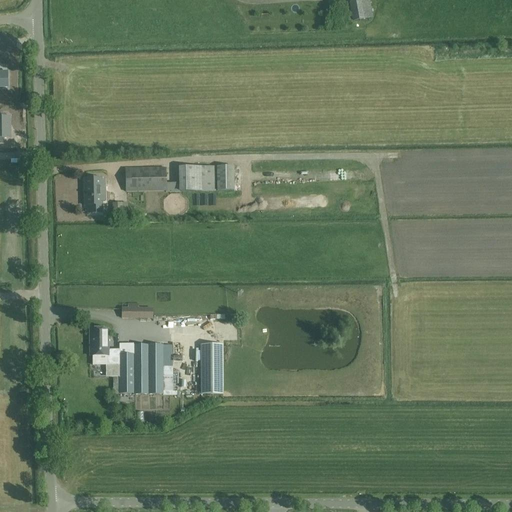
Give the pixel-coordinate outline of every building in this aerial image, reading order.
[(365,19),(362,1),(350,3),(353,21),(365,19)] [(9,118),(0,118),(0,139),(10,139),(9,118)] [(217,192),(216,168),(216,167),(178,168),(178,184),(179,192),(179,193),(217,192)] [(233,167),(216,168),(217,192),(234,192),(233,167)] [(166,192),(166,184),(166,168),(125,169),(125,193),(166,192)] [(347,181),(359,181),(359,171),(347,171),(347,181)] [(257,175),(257,185),(270,185),(270,175),(257,175)] [(86,192),(87,206),(89,206),(89,214),(102,214),(102,202),(105,202),(104,181),(102,181),(102,179),(85,179),(85,192),(86,192)] [(179,192),(178,184),(166,184),(166,192),(179,192)] [(356,190),(356,191),(349,194),(357,209),(373,202),(364,186),(356,190)] [(128,218),(127,203),(113,203),(113,218),(128,218)] [(122,318),(139,318),(139,307),(139,303),(129,303),(129,308),(122,308),(122,318)] [(153,307),(139,307),(139,318),(153,319),(153,307)] [(108,330),(90,330),(90,357),(105,357),(105,379),(118,379),(119,395),(163,396),(163,392),(172,392),(172,346),(133,346),(132,355),(120,355),(120,350),(108,350),(108,330)] [(200,346),(200,397),(222,397),(222,347),(200,346)]
